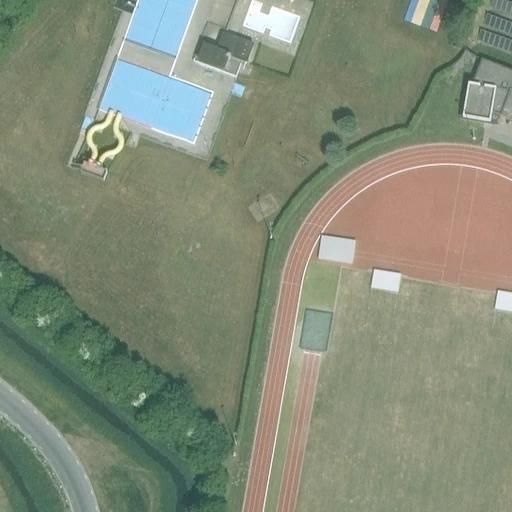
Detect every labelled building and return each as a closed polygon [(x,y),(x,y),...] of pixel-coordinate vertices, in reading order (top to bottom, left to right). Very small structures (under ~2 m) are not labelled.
[(414,0),(411,13),(427,17),(431,0),(414,0)] [(224,37),(220,49),(218,54),(203,49),(197,65),(236,79),(242,63),(246,65),(252,47),(224,37)] [(511,73),(482,62),(472,87),(469,87),(463,121),(490,125),(492,115),(501,118),(500,119),(511,123),(511,73)] [(328,227),(326,253),(361,255),(362,229),(328,227)] [(374,271),(373,273),(371,289),(397,293),(400,276),(374,271)] [(511,294),(498,293),(497,294),(495,310),(511,313),(511,294)] [(332,342),(334,304),(312,302),(310,341),(332,342)]
